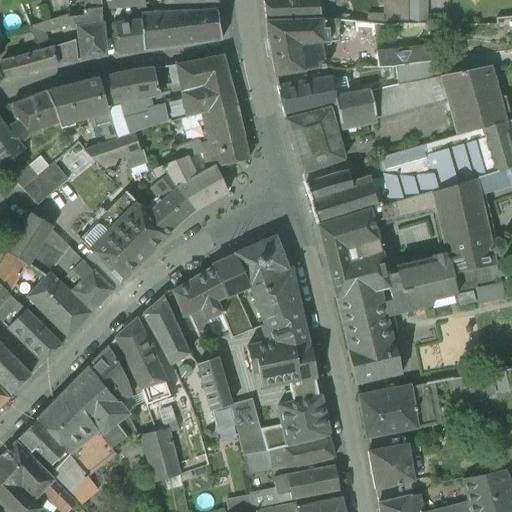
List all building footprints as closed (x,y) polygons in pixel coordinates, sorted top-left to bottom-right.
[(14,0),(0,0),(0,13),(17,6),(14,0)] [(84,0),(86,11),(100,10),(101,9),(101,6),(100,0),(84,0)] [(269,0),(262,0),(265,22),(320,20),(316,0),(269,0)] [(428,26),(428,2),(382,3),(383,27),(428,26)] [(86,11),(73,13),(67,16),(70,25),(72,30),(76,29),(76,28),(102,25),(100,10),(86,11)] [(216,12),(149,15),(149,20),(139,21),(143,52),(221,41),(217,12),(216,12)] [(67,16),(28,28),(38,50),(48,47),(44,33),(70,25),(67,16)] [(321,21),(265,23),(268,46),(274,77),(325,69),(323,57),(326,53),(324,44),(336,42),(336,21),(321,20),(321,21)] [(139,21),(115,25),(115,24),(114,24),(117,56),(118,56),(118,55),(143,52),(139,21)] [(102,25),(76,28),(76,29),(81,61),(105,57),(102,25)] [(74,41),(53,48),(57,65),(77,61),(74,41)] [(53,48),(0,64),(5,80),(33,70),(57,65),(53,48)] [(427,50),(400,53),(399,51),(375,54),(377,68),(395,68),(429,63),(427,50)] [(185,119),(201,114),(236,106),(222,57),(175,66),(185,119)] [(450,60),(429,63),(431,79),(439,77),(452,75),(450,60)] [(429,63),(395,68),(397,86),(404,85),(431,79),(429,63)] [(175,66),(168,67),(171,85),(167,86),(168,95),(170,94),(171,99),(150,103),(151,109),(164,106),(167,122),(167,124),(185,119),(175,66)] [(452,75),(439,77),(446,100),(456,137),(505,124),(505,123),(490,67),(452,75)] [(152,69),(131,72),(136,101),(149,98),(158,97),(157,90),(156,90),(152,69)] [(131,72),(101,78),(108,106),(136,101),(131,72)] [(431,79),(404,85),(411,110),(446,100),(439,77),(431,79)] [(98,79),(45,93),(58,123),(60,130),(75,126),(74,124),(91,119),(108,114),(106,107),(98,79)] [(331,79),(276,88),(283,117),(335,104),(336,104),(335,98),(331,79)] [(397,86),(369,92),(375,117),(374,117),(374,120),(411,110),(404,85),(397,86)] [(369,92),(335,98),(336,104),(335,104),(339,124),(374,117),(375,117),(369,92)] [(45,93),(11,106),(19,125),(25,139),(36,131),(58,123),(45,93)] [(149,98),(136,101),(137,111),(121,114),(123,119),(146,113),(146,110),(151,109),(150,103),(149,98)] [(108,106),(106,107),(108,114),(109,116),(121,114),(137,111),(136,101),(108,106)] [(151,109),(146,110),(146,113),(123,119),(128,135),(134,133),(167,122),(164,106),(151,109)] [(248,161),(236,106),(201,114),(207,143),(201,144),(200,145),(202,154),(206,171),(216,168),(248,161)] [(330,110),(284,121),(300,175),(344,161),(330,110)] [(108,114),(91,119),(93,127),(101,125),(110,122),(109,117),(109,116),(108,114)] [(121,114),(109,117),(110,122),(116,140),(128,136),(128,135),(123,119),(121,114)] [(456,137),(379,160),(383,178),(370,182),(377,207),(377,209),(431,194),(432,194),(474,180),(494,174),(497,173),(511,167),(511,120),(505,123),(505,124),(456,137)] [(110,122),(101,125),(106,144),(116,140),(110,122)] [(8,135),(0,123),(0,148),(12,140),(8,135)] [(12,140),(0,148),(0,167),(0,168),(23,151),(18,144),(25,139),(19,125),(8,135),(12,140)] [(106,144),(83,151),(97,167),(140,151),(133,134),(128,136),(116,140),(106,144)] [(198,141),(176,148),(181,161),(186,159),(202,154),(200,145),(201,144),(198,141)] [(181,161),(151,173),(157,182),(166,175),(175,189),(195,179),(186,159),(181,161)] [(38,176),(21,190),(36,206),(67,181),(53,164),(38,176)] [(38,176),(29,166),(12,180),(21,190),(38,176)] [(494,174),(474,180),(478,197),(511,185),(511,167),(497,173),(494,174)] [(175,189),(176,192),(194,211),(227,193),(216,168),(175,189)] [(347,175),(344,174),(339,175),(304,186),(316,224),(368,209),(377,207),(370,182),(350,188),(349,184),(350,183),(347,175)] [(157,182),(144,193),(156,206),(175,189),(166,175),(157,182)] [(474,180),(432,194),(435,209),(443,246),(486,234),(478,197),(474,180)] [(175,189),(156,206),(177,226),(194,211),(176,192),(175,189)] [(124,193),(78,240),(119,283),(167,235),(124,193)] [(377,209),(377,207),(368,209),(368,211),(369,211),(373,224),(435,209),(432,194),(431,194),(377,209)] [(368,211),(317,227),(335,301),(380,291),(390,289),(387,277),(373,226),(373,224),(369,211),(368,211)] [(51,227),(31,215),(7,254),(25,266),(27,267),(41,244),(51,227)] [(486,234),(443,246),(445,255),(450,275),(452,275),(488,267),(491,279),(505,276),(500,256),(505,251),(503,243),(496,239),(488,241),(486,234)] [(256,246),(235,255),(250,289),(249,290),(269,344),(246,349),(252,374),(258,373),(262,388),(299,380),(299,382),(316,378),(310,347),(309,347),(307,336),(299,301),(291,268),(286,270),(274,238),(256,246)] [(41,244),(27,267),(36,273),(50,249),(41,244)] [(82,262),(68,249),(56,264),(70,273),(82,262)] [(25,266),(7,254),(0,265),(0,287),(10,297),(13,296),(17,290),(16,287),(13,285),(25,266)] [(235,255),(211,266),(225,298),(225,299),(235,295),(249,290),(250,289),(235,255)] [(433,260),(395,268),(397,275),(387,277),(390,289),(391,293),(452,279),(452,275),(450,275),(445,255),(433,258),(433,260)] [(112,292),(82,262),(70,273),(61,282),(92,312),(112,292)] [(212,268),(172,292),(183,318),(189,315),(201,310),(205,320),(206,320),(221,314),(217,302),(225,298),(212,268)] [(90,314),(48,274),(44,278),(25,298),(66,339),(90,314)] [(452,279),(391,293),(390,289),(380,291),(386,318),(432,307),(431,302),(457,296),(452,279)] [(501,286),(475,290),(477,303),(503,298),(501,286)] [(20,308),(0,287),(0,322),(3,325),(20,308)] [(380,291),(335,301),(348,351),(347,352),(355,386),(401,375),(393,341),(392,341),(386,318),(380,291)] [(472,292),(457,296),(459,306),(475,303),(472,292)] [(251,332),(235,295),(225,299),(225,298),(217,302),(221,314),(222,313),(225,322),(231,339),(251,332)] [(189,355),(162,298),(142,314),(170,366),(189,355)] [(201,310),(189,315),(197,334),(209,328),(206,320),(205,320),(201,310)] [(24,311),(6,328),(42,364),(59,346),(24,311)] [(163,381),(135,321),(115,339),(139,390),(145,406),(168,396),(163,381)] [(29,376),(0,346),(0,386),(10,396),(29,376)] [(131,396),(106,348),(88,368),(117,404),(131,396)] [(216,359),(196,365),(210,412),(212,412),(230,406),(216,359)] [(88,368),(65,390),(98,432),(101,436),(115,425),(127,415),(117,404),(88,368)] [(511,371),(503,373),(505,379),(508,393),(511,392),(511,371)] [(503,373),(433,385),(438,407),(494,395),(494,396),(508,393),(505,379),(503,373)] [(410,387),(357,397),(365,440),(434,426),(427,386),(410,389),(410,387)] [(98,432),(65,390),(36,420),(66,451),(70,454),(98,432)] [(230,406),(233,421),(243,457),(266,452),(260,430),(251,401),(250,401),(250,400),(230,406)] [(320,400),(295,407),(296,410),(298,422),(323,416),(320,400)] [(230,406),(212,412),(216,426),(233,421),(230,406)] [(296,410),(283,413),(286,424),(260,430),(266,452),(267,452),(283,448),(303,443),(302,441),(298,422),(296,410)] [(323,416),(298,422),(302,441),(328,435),(323,416)] [(66,451),(36,420),(17,440),(31,453),(33,451),(50,467),(66,451)] [(115,425),(101,436),(110,449),(124,437),(115,425)] [(177,464),(168,429),(139,436),(153,483),(179,476),(177,464)] [(70,454),(68,455),(87,478),(115,455),(101,436),(98,432),(70,454)] [(457,437),(413,445),(415,461),(460,453),(457,437)] [(329,438),(303,443),(283,448),(287,467),(287,469),(332,459),(332,458),(333,458),(329,438)] [(52,481),(14,443),(0,457),(0,469),(32,500),(42,491),(52,481)] [(407,444),(367,452),(375,492),(414,483),(407,444)] [(283,448),(267,452),(271,470),(287,467),(283,448)] [(266,452),(243,457),(245,475),(260,473),(271,470),(267,452),(266,452)] [(68,455),(50,473),(71,494),(87,478),(68,455)] [(204,455),(195,458),(199,469),(207,466),(204,455)] [(195,458),(177,464),(179,476),(199,469),(195,458)] [(496,472),(493,458),(482,461),(485,475),(496,472)] [(334,467),(273,479),(275,490),(278,504),(291,501),(290,500),(339,490),(334,467)] [(32,500),(0,469),(0,504),(7,511),(38,511),(41,509),(32,500)] [(485,475),(462,480),(469,507),(450,511),(511,511),(511,488),(504,471),(496,472),(485,475)] [(68,511),(75,505),(52,481),(42,491),(63,511),(68,511)] [(275,490),(250,496),(252,509),(278,504),(275,490)] [(406,497),(377,505),(378,511),(421,511),(418,496),(406,497)] [(296,509),(295,509),(295,511),(343,511),(340,499),(296,509)]
